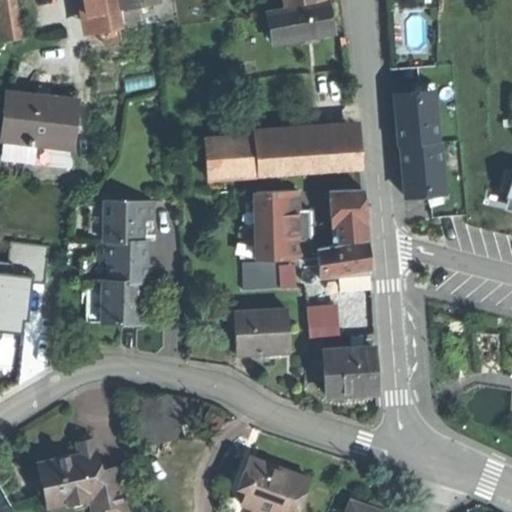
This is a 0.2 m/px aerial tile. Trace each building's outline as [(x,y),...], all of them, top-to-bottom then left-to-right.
[(0,0),(0,7),(5,41),(25,38),(19,0),(0,0)] [(91,15),(87,0),(79,0),(83,17),(91,15)] [(123,28),(117,0),(87,0),(91,15),(94,33),(99,32),(119,29),(123,28)] [(283,10),(286,40),(335,32),(333,17),(330,2),(283,10)] [(127,8),(122,9),(124,22),(139,19),(137,6),(127,8)] [(286,40),(283,10),(263,13),(268,43),(286,40)] [(99,32),(101,41),(120,37),(119,29),(99,32)] [(6,139),(72,146),(77,99),(45,95),(11,91),(6,139)] [(401,145),(438,142),(434,96),(412,98),(412,93),(395,94),(397,120),(399,146),(401,145)] [(357,134),(203,145),(206,180),(359,169),(357,134)] [(71,155),(72,146),(6,139),(3,159),(50,164),(51,153),(71,155)] [(438,142),(401,145),(403,170),(405,197),(423,195),(422,190),(444,188),(440,142),(438,142)] [(511,169),(506,168),(500,187),(510,191),(506,208),(511,208),(511,169)] [(333,190),(334,244),(368,241),(367,215),(366,188),(333,190)] [(257,259),(298,258),(298,241),(310,241),(310,210),(297,210),(296,191),(255,191),(257,259)] [(153,201),(105,200),(104,239),(99,239),(98,260),(108,260),(108,281),(103,281),(102,323),(124,324),(150,324),(151,302),(141,302),(141,282),(146,282),(147,269),(147,240),(142,240),(143,229),(143,220),(153,221),(153,201)] [(0,255),(0,330),(17,333),(24,271),(43,273),(47,242),(11,238),(9,257),(0,255)] [(334,244),(319,248),(319,278),(339,277),(339,273),(370,271),(369,259),(368,241),(334,244)] [(243,290),(282,288),(280,261),(242,263),(243,290)] [(82,316),(96,318),(100,286),(86,284),(82,316)] [(335,301),(304,303),(306,335),(338,333),(335,301)] [(235,355),(291,353),(290,329),(290,310),(233,311),(235,355)] [(349,350),(370,349),(369,337),(349,337),(349,350)] [(372,350),(322,353),(324,396),(375,393),(373,371),(372,350)] [(176,396),(134,404),(142,444),(183,436),(180,420),(176,396)] [(183,397),(180,420),(197,422),(199,400),(183,397)] [(128,511),(119,469),(100,474),(92,441),(78,444),(80,453),(64,457),(36,464),(47,511),(52,511),(89,503),(91,511),(128,511)] [(253,511),(287,511),(288,508),(298,511),(310,475),(279,465),(251,456),(240,490),(247,493),(242,509),(253,511)] [(347,511),(382,511),(374,509),(352,500),(347,511)]
